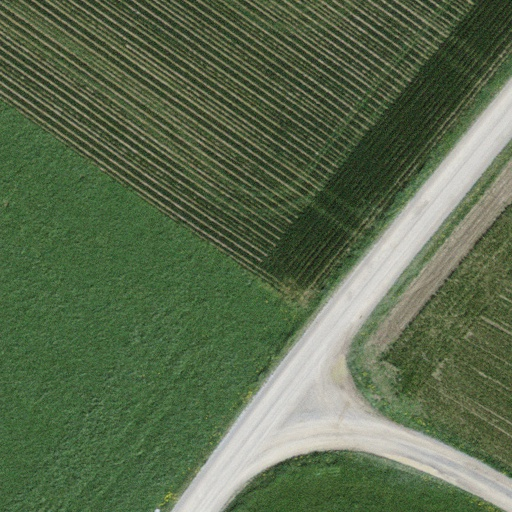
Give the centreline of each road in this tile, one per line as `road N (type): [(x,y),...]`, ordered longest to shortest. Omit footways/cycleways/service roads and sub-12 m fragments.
road 1 (unclassified): [(511,114),(266,413),(197,511)]
road 2 (track): [(266,413),(414,447),(511,505)]
